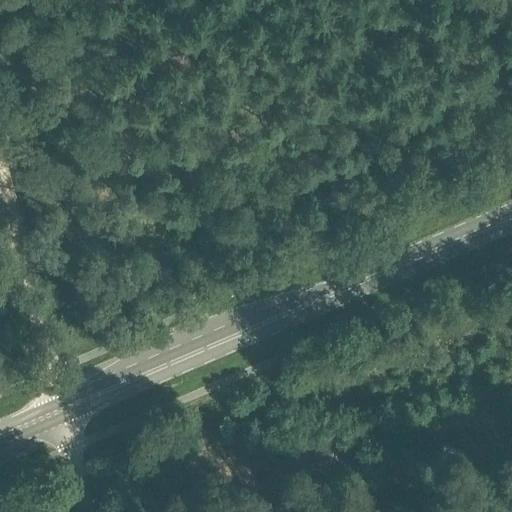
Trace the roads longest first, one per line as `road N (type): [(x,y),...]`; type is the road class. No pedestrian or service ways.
road 1 (primary): [(0,434),(511,215)]
road 2 (track): [(50,371),(0,179)]
